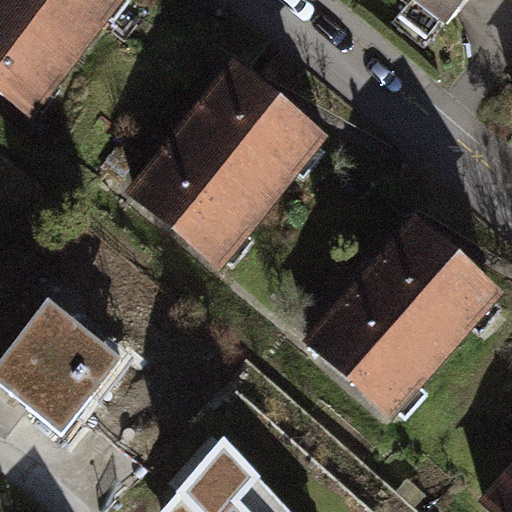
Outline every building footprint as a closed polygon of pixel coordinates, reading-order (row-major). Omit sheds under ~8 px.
[(134,26),(97,0),(8,0),(0,12),(0,121),(44,152),(134,26)] [(398,0),(452,43),(486,0),(398,0)] [(309,180),(214,113),(124,239),(219,307),(309,180)] [(497,340),(409,266),(304,390),(392,464),(497,340)] [(120,364),(50,309),(0,372),(0,394),(60,441),(120,364)] [(258,511),(214,467),(169,511),(258,511)]
